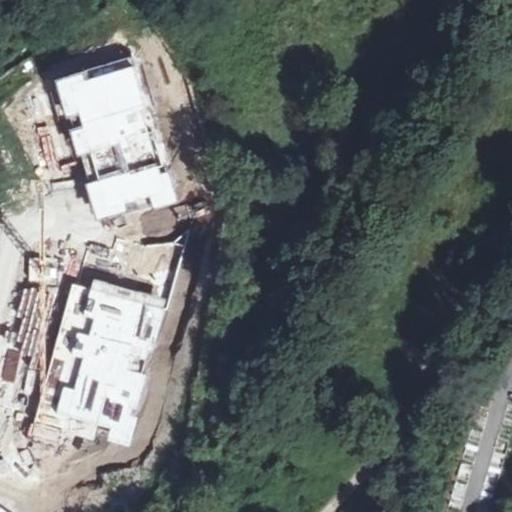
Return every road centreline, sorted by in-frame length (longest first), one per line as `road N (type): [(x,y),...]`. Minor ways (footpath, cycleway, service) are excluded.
road 1 (track): [(450,0),(225,350),(180,511)]
road 2 (track): [(330,511),(511,301)]
